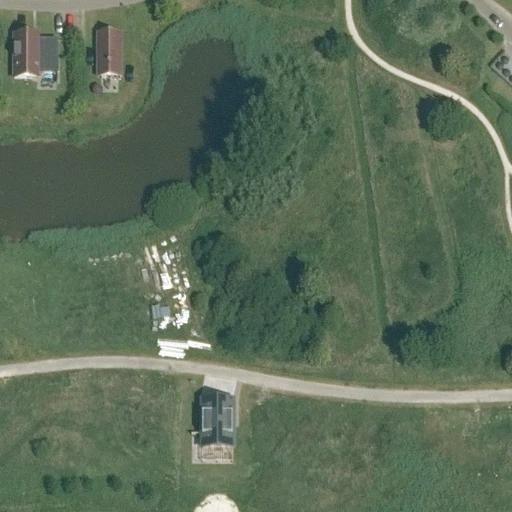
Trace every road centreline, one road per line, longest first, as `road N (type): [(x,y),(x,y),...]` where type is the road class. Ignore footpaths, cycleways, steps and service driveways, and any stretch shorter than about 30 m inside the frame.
road 1 (residential): [(511,396),(393,398),(113,363),(0,373)]
road 2 (residential): [(0,4),(120,0)]
